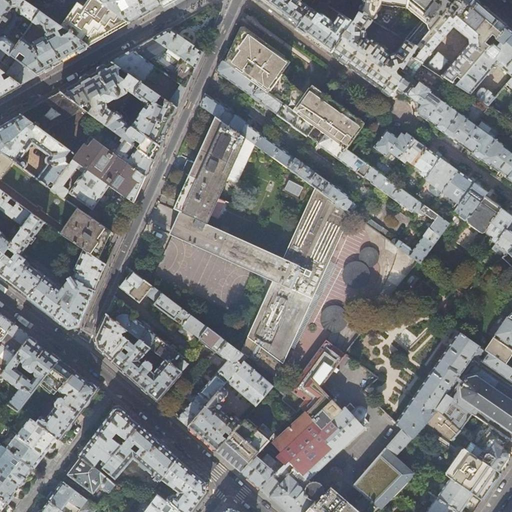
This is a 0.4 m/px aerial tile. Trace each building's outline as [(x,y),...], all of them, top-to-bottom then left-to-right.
[(0,0),(0,47),(6,52),(10,55),(22,38),(32,23),(40,12),(23,0),(22,0),(0,0)] [(119,25),(123,18),(96,0),(91,0),(86,9),(79,4),(68,20),(66,19),(60,27),(62,28),(70,33),(86,44),(90,38),(93,40),(95,38),(99,32),(102,35),(107,29),(109,31),(111,28),(115,23),(119,25)] [(96,0),(123,18),(130,23),(162,4),(159,0),(96,0)] [(257,0),(281,17),(296,28),(310,8),(299,0),(257,0)] [(406,7),(407,0),(360,0),(361,1),(362,2),(361,5),(360,5),(359,8),(360,10),(359,12),(373,20),(375,18),(375,19),(377,18),(378,16),(378,14),(377,14),(381,7),(382,5),(384,5),(383,7),(384,8),(391,10),(392,7),(393,7),(394,6),(406,8),(406,7)] [(407,0),(406,7),(421,19),(405,38),(405,39),(417,46),(417,45),(447,10),(454,1),(454,0),(407,0)] [(452,14),(447,10),(417,45),(421,48),(415,58),(417,59),(422,62),(452,82),(457,76),(461,79),(489,46),(485,42),(492,34),(496,37),(506,26),(485,8),(475,0),(454,0),(454,1),(459,6),(452,14)] [(353,21),(339,13),(332,23),(330,22),(331,20),(320,13),(319,14),(311,8),(310,8),(296,28),(315,41),(331,53),(353,21)] [(60,27),(40,12),(32,23),(36,25),(40,25),(40,24),(44,27),(44,28),(44,31),(47,33),(46,34),(47,37),(33,45),(22,38),(10,55),(15,59),(20,53),(26,57),(22,63),(38,75),(46,70),(67,59),(89,46),(86,44),(70,33),(61,38),(57,31),(62,28),(60,27)] [(359,12),(353,21),(331,53),(361,75),(391,96),(395,90),(403,78),(404,77),(397,73),(396,69),(399,66),(403,68),(409,58),(417,46),(405,39),(396,52),(395,52),(393,52),(392,53),(391,55),(383,49),(384,49),(376,43),(375,44),(365,36),(366,33),(366,32),(365,30),(373,20),(359,12)] [(511,31),(506,26),(496,37),(489,46),(461,79),(456,84),(471,94),(496,63),(511,76),(511,31)] [(233,52),(225,63),(257,86),(283,105),(314,127),(344,148),(347,150),(363,126),(335,107),(309,87),(302,97),(277,80),(290,62),(267,46),(243,28),(236,39),(238,40),(234,46),(230,51),(233,52)] [(194,45),(178,35),(177,35),(168,29),(153,38),(195,68),(204,49),(195,43),(194,45)] [(145,42),(131,50),(154,66),(163,72),(186,88),(195,68),(153,38),(145,42)] [(146,77),(154,66),(131,50),(126,54),(111,62),(121,69),(129,74),(141,83),(160,96),(164,99),(177,108),(186,88),(163,72),(155,84),(146,77)] [(22,63),(15,59),(10,55),(7,60),(13,64),(6,74),(21,85),(26,82),(38,75),(22,63)] [(404,77),(403,78),(395,90),(400,94),(402,94),(403,93),(413,100),(417,103),(416,104),(416,106),(417,107),(418,108),(417,109),(418,111),(419,113),(418,113),(418,114),(426,120),(441,99),(430,91),(431,89),(413,76),(415,74),(415,72),(416,69),(417,68),(418,68),(419,67),(422,62),(417,59),(416,60),(413,61),(409,58),(403,68),(402,69),(407,73),(404,77)] [(257,86),(225,63),(221,59),(216,71),(235,85),(250,96),(257,86)] [(119,71),(121,69),(111,62),(93,72),(60,92),(75,103),(81,107),(83,106),(83,105),(88,102),(91,107),(88,112),(104,124),(114,111),(108,107),(106,103),(110,101),(112,102),(127,94),(128,93),(128,92),(133,95),(141,83),(129,74),(124,80),(119,77),(119,71)] [(0,69),(0,96),(8,92),(21,85),(6,74),(0,69)] [(511,77),(503,88),(511,95),(511,77)] [(141,83),(133,95),(146,105),(132,125),(160,146),(169,126),(177,108),(164,99),(164,101),(164,103),(162,107),(155,103),(160,96),(141,83)] [(257,86),(250,96),(265,106),(276,114),(283,105),(257,86)] [(475,96),(488,105),(495,97),(484,88),(482,88),(475,96)] [(78,113),(81,107),(75,103),(60,92),(52,96),(36,105),(20,114),(33,124),(36,126),(46,133),(47,134),(50,130),(78,113)] [(200,106),(216,117),(228,126),(235,116),(226,110),(227,109),(226,108),(205,94),(200,106)] [(452,107),(441,99),(426,120),(435,126),(444,133),(458,112),(457,111),(459,109),(453,105),(452,107)] [(283,105),(276,114),(292,126),(307,137),(308,135),(314,127),(283,105)] [(114,111),(104,124),(106,126),(122,138),(134,146),(137,148),(153,160),(156,153),(160,146),(132,125),(128,126),(127,127),(125,125),(127,124),(126,122),(120,118),(121,116),(121,114),(115,110),(114,111)] [(460,113),(458,112),(444,133),(452,139),(462,146),(477,125),(466,118),(468,115),(462,111),(460,113)] [(28,127),(33,124),(20,114),(6,123),(0,125),(0,151),(14,162),(22,168),(24,168),(25,168),(27,166),(27,164),(27,162),(26,161),(24,160),(22,160),(21,160),(20,160),(29,148),(29,147),(32,143),(48,155),(46,157),(45,160),(46,162),(47,165),(37,179),(47,186),(50,182),(55,185),(69,165),(66,163),(67,161),(67,159),(67,158),(66,156),(70,151),(47,134),(46,133),(36,126),(33,131),(28,127)] [(235,115),(235,116),(228,126),(246,138),(255,145),(262,134),(251,126),(235,115)] [(246,138),(228,126),(216,117),(209,132),(197,158),(183,190),(174,209),(183,213),(172,236),(252,272),(273,281),(240,352),(247,358),(276,379),(351,214),(347,211),(321,192),(315,188),(283,258),(207,224),(246,138)] [(488,133),(477,125),(462,146),(470,152),(481,160),(495,139),(494,138),(495,135),(489,131),(488,133)] [(314,127),(308,135),(317,143),(317,144),(326,151),(337,158),(344,148),(314,127)] [(109,140),(94,129),(89,137),(90,137),(91,136),(105,146),(109,140)] [(399,159),(413,139),(407,134),(405,136),(402,134),(398,138),(393,135),(387,130),(375,147),(387,156),(390,152),(392,154),(385,164),(380,160),(373,170),(385,178),(399,159)] [(279,146),(262,134),(255,145),(287,168),(295,158),(279,146)] [(90,137),(73,160),(78,164),(87,170),(109,186),(134,203),(139,192),(146,176),(112,152),(105,146),(91,136),(90,137)] [(130,152),(134,146),(122,138),(120,141),(122,143),(117,150),(115,148),(112,152),(146,176),(149,169),(153,160),(137,148),(133,154),(130,152)] [(419,143),(413,139),(399,159),(405,163),(407,160),(414,166),(426,148),(419,143)] [(497,140),(495,139),(481,160),(489,165),(497,172),(511,152),(504,146),(504,145),(503,145),(504,143),(498,139),(497,140)] [(370,168),(347,150),(344,148),(337,158),(351,168),(363,177),(364,176),(370,168)] [(432,152),(426,148),(414,166),(422,172),(420,174),(426,178),(440,158),(441,156),(436,153),(435,154),(432,152)] [(0,179),(14,162),(0,151),(0,179)] [(511,152),(497,172),(505,177),(511,182),(511,152)] [(316,173),(295,158),(287,168),(315,188),(321,192),(329,182),(316,173)] [(448,164),(440,158),(426,178),(425,180),(442,192),(457,171),(448,164)] [(62,186),(78,164),(73,160),(69,165),(55,185),(51,190),(63,198),(68,192),(67,190),(62,186)] [(373,170),(370,168),(364,176),(372,181),(371,183),(375,186),(391,197),(398,187),(385,178),(373,170)] [(92,209),(109,186),(87,170),(81,178),(80,178),(75,184),(76,185),(70,194),(92,209)] [(465,177),(457,171),(442,192),(456,202),(459,204),(474,183),(473,182),(475,180),(472,178),(470,180),(465,177)] [(334,186),(329,182),(321,192),(347,211),(353,202),(348,198),(349,197),(347,196),(334,186)] [(481,188),(474,183),(459,204),(454,211),(458,214),(458,215),(466,222),(486,195),(487,192),(481,188)] [(398,187),(391,197),(403,207),(411,212),(412,210),(418,214),(424,206),(398,187)] [(0,189),(0,209),(19,224),(23,227),(33,215),(17,203),(14,207),(8,203),(11,198),(0,189)] [(494,201),(486,195),(466,222),(482,234),(484,231),(501,208),(502,207),(494,201)] [(424,206),(418,214),(418,215),(422,218),(425,214),(431,219),(432,218),(434,220),(427,230),(418,224),(416,227),(414,230),(423,236),(433,244),(442,231),(448,224),(424,206)] [(60,233),(83,249),(102,262),(108,249),(115,234),(78,208),(60,233)] [(509,214),(501,208),(484,231),(492,237),(491,239),(496,243),(511,220),(511,210),(509,214)] [(33,215),(23,227),(11,244),(10,247),(9,248),(16,253),(12,259),(5,253),(0,259),(0,276),(9,283),(27,297),(35,287),(35,288),(45,275),(37,269),(37,268),(32,263),(31,264),(26,260),(21,255),(30,243),(32,244),(36,238),(35,237),(45,223),(33,215)] [(379,234),(382,228),(371,220),(367,225),(379,234)] [(511,220),(496,243),(493,248),(502,255),(503,253),(506,255),(507,254),(511,257),(511,220)] [(0,259),(5,253),(9,248),(10,247),(11,244),(23,227),(19,224),(17,228),(15,226),(12,227),(9,232),(9,235),(10,236),(7,239),(5,238),(4,234),(1,231),(0,230),(0,259)] [(385,238),(388,232),(382,228),(379,234),(385,238)] [(467,230),(457,240),(464,247),(474,237),(467,230)] [(420,263),(433,244),(423,236),(419,242),(412,251),(409,249),(410,249),(396,238),(393,240),(391,243),(418,262),(420,263)] [(374,248),(371,247),(368,247),(365,247),(363,249),(360,251),(359,254),(358,256),(359,259),(360,262),(362,265),(364,266),(367,267),(370,267),(372,267),(375,265),(377,263),(379,261),(379,258),(379,255),(378,252),(376,250),(374,248)] [(56,284),(45,275),(35,288),(35,287),(27,297),(54,318),(68,329),(78,326),(91,297),(106,265),(102,262),(83,249),(74,270),(75,272),(72,279),(62,271),(57,276),(60,279),(56,284)] [(474,263),(478,266),(484,260),(479,257),(474,263)] [(363,262),(359,261),(355,261),(351,262),(347,264),(345,266),(343,270),(342,274),(342,278),(344,281),(346,285),(349,287),(353,288),(357,289),(361,288),(364,286),(367,283),(369,279),(370,276),(370,272),(368,268),(366,265),(363,262)] [(147,295),(156,302),(162,294),(133,272),(125,282),(120,288),(133,298),(140,304),(147,295)] [(402,282),(407,286),(415,276),(410,272),(402,282)] [(398,273),(390,283),(396,288),(404,279),(398,273)] [(435,316),(438,320),(440,319),(465,295),(460,292),(435,316)] [(162,294),(156,302),(154,305),(166,314),(180,324),(188,313),(162,294)] [(109,305),(106,314),(121,326),(125,321),(129,325),(134,319),(137,314),(114,295),(109,305)] [(340,307),(337,305),(333,305),(329,306),(325,308),(323,310),(321,314),(320,318),(320,322),(322,325),(324,329),(327,331),(331,332),(335,333),(339,332),(342,330),(345,327),(347,324),(348,320),(347,316),(346,312),(344,309),(340,307)] [(188,313),(180,324),(188,330),(199,339),(200,339),(207,328),(188,313)] [(6,318),(1,314),(0,314),(0,342),(14,324),(6,318)] [(121,326),(106,314),(99,329),(94,338),(97,348),(105,355),(112,361),(121,351),(124,347),(134,336),(131,333),(127,337),(127,339),(125,337),(124,337),(122,334),(126,329),(121,326)] [(511,354),(511,320),(508,317),(485,350),(505,364),(511,354)] [(158,338),(134,319),(129,325),(126,329),(131,333),(134,336),(150,348),(158,338)] [(20,329),(14,324),(0,342),(0,360),(8,366),(29,337),(29,336),(20,329)] [(207,328),(200,339),(206,344),(217,352),(225,341),(207,328)] [(480,372),(511,392),(511,368),(505,364),(485,350),(484,349),(458,332),(395,422),(400,427),(412,439),(426,423),(437,410),(460,431),(472,414),(458,405),(455,387),(462,376),(480,372)] [(134,336),(124,347),(129,352),(126,355),(121,351),(112,361),(134,380),(157,400),(181,373),(165,360),(154,373),(152,371),(153,369),(153,368),(153,366),(152,365),(152,364),(148,361),(146,361),(144,361),(142,363),(140,361),(150,348),(134,336)] [(19,411),(60,360),(53,354),(38,343),(29,337),(8,366),(2,375),(2,376),(20,389),(8,404),(19,411)] [(184,358),(158,338),(150,348),(154,351),(161,357),(165,360),(181,373),(188,365),(183,360),(184,358)] [(240,352),(225,341),(217,352),(220,355),(227,361),(219,372),(228,380),(244,362),(247,358),(240,352)] [(280,401),(295,415),(348,359),(332,345),(290,389),(280,401)] [(159,359),(161,357),(154,351),(152,353),(153,356),(157,359),(159,359)] [(60,388),(76,371),(68,365),(60,360),(19,411),(25,416),(31,420),(38,413),(59,389),(60,388)] [(244,362),(228,380),(227,381),(255,407),(273,387),(244,362)] [(88,381),(76,371),(60,388),(59,389),(65,394),(62,397),(59,397),(55,402),(55,406),(46,418),(42,416),(38,413),(31,420),(56,438),(59,440),(65,432),(66,432),(73,423),(72,423),(83,408),(84,408),(88,403),(91,399),(90,399),(98,389),(92,384),(88,381)] [(227,381),(228,380),(219,372),(200,394),(209,402),(223,386),(227,381)] [(458,405),(472,414),(508,439),(511,441),(511,392),(480,372),(462,376),(455,387),(458,405)] [(209,402),(200,394),(186,383),(184,385),(187,387),(181,394),(184,396),(182,399),(185,401),(187,399),(190,401),(196,395),(198,396),(177,418),(187,426),(209,402)] [(223,386),(209,402),(187,426),(200,438),(216,451),(242,422),(236,417),(235,417),(234,417),(232,420),(216,406),(218,404),(221,403),(228,396),(228,395),(229,393),(228,391),(223,386)] [(310,484),(311,483),(308,480),(369,423),(365,418),(367,416),(367,414),(367,411),(366,409),(365,408),(362,407),(361,406),(359,407),(356,408),(344,396),(325,414),(329,419),(318,429),(305,414),(280,437),(274,429),(267,435),(271,439),(274,442),(272,444),(281,452),(275,458),(281,463),(280,464),(282,467),(281,468),(259,488),(275,502),(287,511),(307,511),(321,498),(320,499),(319,500),(318,501),(316,501),(315,501),(314,501),(312,501),(311,501),(310,500),(308,500),(307,499),(307,498),(306,497),(305,495),(305,494),(305,493),(305,491),(305,490),(305,489),(306,487),(307,486),(308,485),(309,485),(310,484)] [(126,441),(140,425),(119,407),(114,409),(92,438),(79,455),(81,457),(100,471),(103,468),(123,444),(119,441),(117,444),(112,439),(114,437),(118,440),(121,436),(126,441)] [(451,439),(460,431),(437,410),(426,423),(451,440),(451,439)] [(503,447),(508,439),(472,414),(460,431),(451,439),(463,447),(500,473),(510,460),(508,459),(509,457),(509,455),(509,453),(508,452),(507,451),(508,450),(503,447)] [(56,438),(31,420),(25,416),(23,419),(27,422),(17,435),(43,455),(49,447),(56,438)] [(261,449),(271,439),(267,435),(248,416),(242,422),(216,451),(228,462),(240,472),(261,449)] [(160,442),(140,425),(126,441),(123,444),(103,468),(115,479),(133,458),(160,481),(161,479),(178,458),(160,442)] [(384,446),(395,457),(411,440),(412,439),(400,427),(384,446)] [(1,444),(7,448),(32,468),(37,462),(43,455),(17,435),(11,430),(1,444)] [(321,498),(307,511),(377,511),(414,474),(395,457),(384,446),(346,486),(361,501),(354,508),(331,487),(321,498)] [(500,473),(463,447),(445,474),(450,478),(473,494),(482,500),(492,485),(500,473)] [(7,448),(0,457),(0,471),(19,486),(25,478),(32,468),(7,448)] [(259,488),(281,468),(261,449),(240,472),(250,480),(259,488)] [(115,484),(100,471),(81,457),(74,467),(63,482),(86,500),(91,495),(88,492),(89,490),(92,493),(101,482),(102,483),(102,485),(103,487),(109,492),(115,484)] [(192,470),(178,458),(161,479),(178,493),(175,496),(174,495),(173,495),(171,495),(170,496),(167,500),(164,497),(164,496),(154,488),(152,491),(156,494),(180,511),(191,511),(197,504),(207,492),(206,481),(192,470)] [(0,471),(0,498),(6,503),(8,503),(11,499),(13,496),(13,494),(19,486),(0,471)] [(460,511),(463,508),(473,494),(450,478),(437,498),(457,511),(460,511)] [(94,511),(97,508),(86,500),(63,482),(58,489),(49,501),(63,511),(77,511),(78,511),(94,511)] [(314,501),(315,501),(316,501),(318,501),(319,500),(320,499),(321,498),(322,497),(322,496),(323,495),(323,493),(323,492),(323,490),(323,489),(322,488),(321,487),(320,486),(319,485),(318,484),(317,483),(315,483),(314,483),(313,483),(311,483),(310,484),(309,485),(308,485),(307,486),(306,487),(305,489),(305,490),(305,491),(305,493),(305,494),(305,495),(306,497),(307,498),(307,499),(308,500),(310,500),(311,501),(312,501),(314,501)] [(180,511),(156,494),(142,511),(140,510),(139,511),(138,511),(137,511),(180,511)] [(457,511),(437,498),(426,511),(457,511)] [(63,511),(49,501),(42,510),(40,511),(63,511)]
